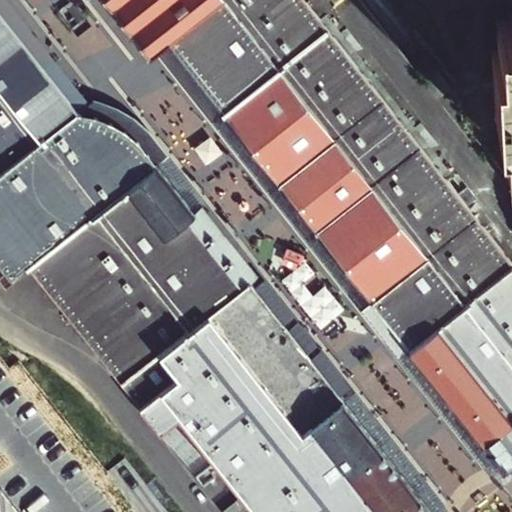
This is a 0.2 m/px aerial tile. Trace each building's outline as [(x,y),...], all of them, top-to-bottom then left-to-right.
[(511,267),(511,266),(511,256),(308,0),(108,0),(152,54),(169,40),(177,50),(180,54),(189,65),(198,77),(199,77),(205,84),(205,86),(208,89),(214,96),(217,100),(223,107),(223,109),(226,112),(242,132),(245,136),(260,155),(264,159),(316,226),(319,230),(335,250),(338,253),(357,277),(373,297),(374,299),(430,369),(432,372),(451,395),(491,445),(489,447),(498,459),(500,458),(506,465),(511,461),(511,267)] [(438,511),(142,140),(135,133),(127,127),(117,121),(106,116),(94,112),(80,110),(63,87),(63,84),(61,84),(45,64),(45,61),(42,61),(26,40),(26,37),(23,37),(7,17),(7,14),(4,14),(0,8),(0,260),(14,278),(31,264),(171,441),(190,426),(258,511),(438,511)] [(511,19),(499,20),(501,54),(494,54),(498,117),(504,116),(505,150),(511,149),(511,19)] [(439,68),(438,67),(428,74),(429,75),(439,68)] [(439,68),(429,75),(442,92),(451,85),(439,68)] [(0,511),(21,511),(0,485),(0,511)]
